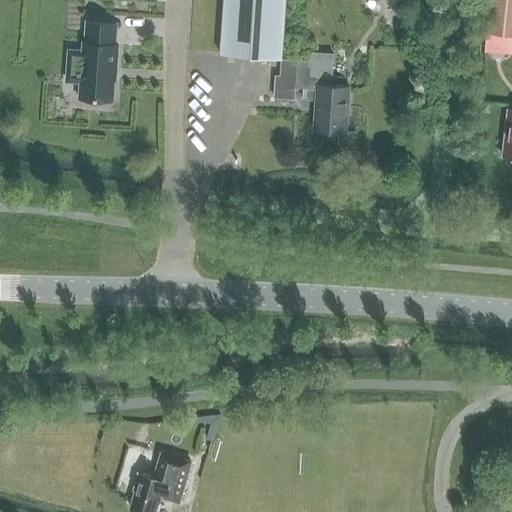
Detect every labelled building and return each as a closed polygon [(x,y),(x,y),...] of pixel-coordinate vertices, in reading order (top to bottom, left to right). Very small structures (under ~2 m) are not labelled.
[(223,0),(220,55),(281,59),(285,0),(223,0)] [(414,4),(410,0),(388,0),(385,3),(398,17),(414,4)] [(511,0),(489,0),(487,46),(511,47),(511,0)] [(82,70),(80,98),(112,100),(114,69),(116,70),(117,45),(114,45),(115,24),(87,22),(86,43),(84,42),(83,52),(69,51),(68,69),(82,70)] [(349,87),(331,86),(333,54),(310,52),(309,60),(297,60),(295,88),(317,90),(314,130),(345,132),(349,87)] [(511,157),(511,110),(507,110),(502,156),(511,157)] [(212,425),(208,440),(209,441),(212,442),(214,442),(218,426),(212,425)] [(179,502),(191,461),(161,453),(154,477),(138,472),(133,490),(136,491),(131,508),(143,511),(154,511),(159,496),(179,502)]
